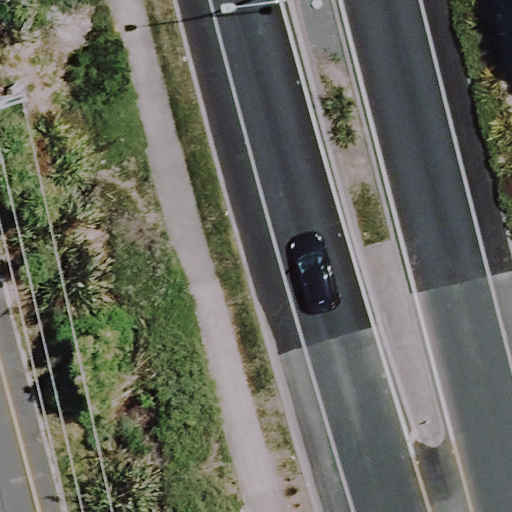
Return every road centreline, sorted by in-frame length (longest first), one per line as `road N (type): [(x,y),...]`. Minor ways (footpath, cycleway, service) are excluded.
road 1 (primary): [(475,511),(300,0)]
road 2 (primary): [(401,0),(487,511)]
